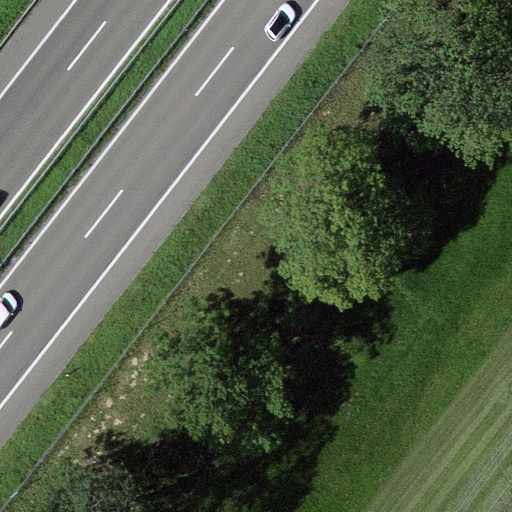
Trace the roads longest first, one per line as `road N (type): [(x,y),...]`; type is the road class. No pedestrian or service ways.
road 1 (motorway): [(0,333),(260,0)]
road 2 (motorway): [(114,0),(0,145)]
